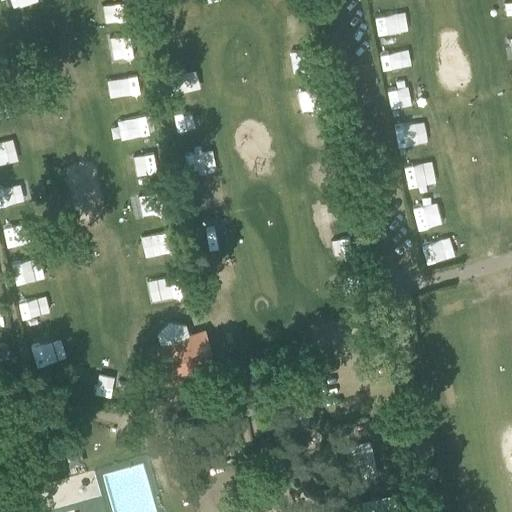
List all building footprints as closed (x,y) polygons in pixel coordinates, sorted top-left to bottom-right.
[(21,0),(0,0),(0,3),(2,9),(22,1),(21,0)] [(511,0),(493,0),(497,15),(511,12),(511,0)] [(0,122),(10,120),(5,100),(0,101),(0,122)] [(0,164),(19,159),(15,142),(0,146),(0,164)] [(179,148),(181,166),(199,165),(197,146),(179,148)] [(224,230),(195,231),(196,247),(225,246),(224,230)] [(447,235),(418,241),(422,261),(451,256),(447,235)] [(44,275),(49,262),(36,257),(31,270),(44,275)] [(27,259),(8,264),(14,283),(32,278),(27,259)] [(233,267),(204,273),(208,292),(237,286),(233,267)] [(218,368),(205,329),(190,334),(186,323),(169,320),(156,333),(160,344),(144,349),(157,388),(218,368)] [(434,393),(435,407),(451,406),(449,391),(434,393)] [(314,425),(312,403),(277,408),(280,430),(314,425)] [(438,430),(442,448),(460,444),(456,426),(438,430)] [(371,440),(343,442),(345,478),(373,476),(371,440)] [(295,492),(303,491),(309,497),(310,504),(316,510),(324,510),(330,503),(329,495),(321,488),(315,490),(309,485),(308,476),(301,471),(293,472),(288,478),(289,486),(295,492)] [(270,492),(269,483),(262,479),(254,481),(249,487),(250,496),(246,502),(238,503),(233,510),(233,511),(253,511),(253,506),(257,500),(266,499),(270,492)]
